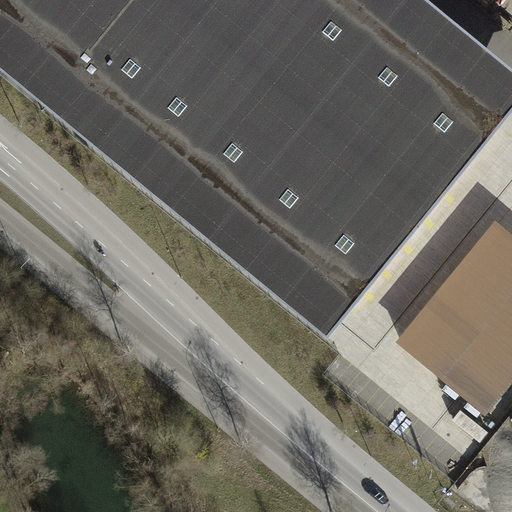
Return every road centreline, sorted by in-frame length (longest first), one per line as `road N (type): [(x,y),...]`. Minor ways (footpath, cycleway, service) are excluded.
road 1 (primary): [(137,306),(381,511)]
road 2 (primary): [(137,306),(113,253),(0,157)]
road 3 (primary): [(0,214),(83,282),(137,306)]
